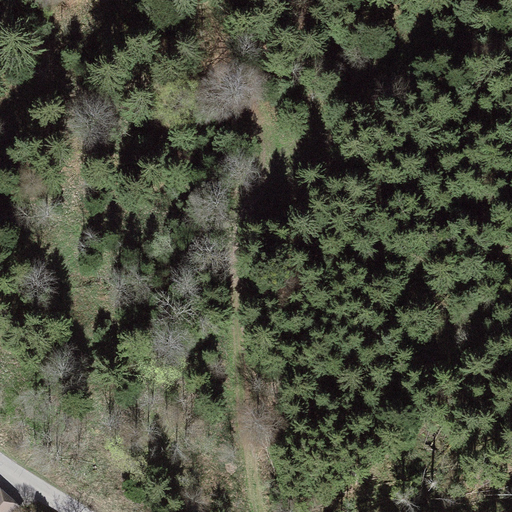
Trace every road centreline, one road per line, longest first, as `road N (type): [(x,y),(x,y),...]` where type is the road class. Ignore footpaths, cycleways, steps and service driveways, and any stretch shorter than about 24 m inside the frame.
road 1 (track): [(265,511),(240,257),(241,143),(299,0)]
road 2 (track): [(478,0),(437,12),(349,79),(268,81)]
